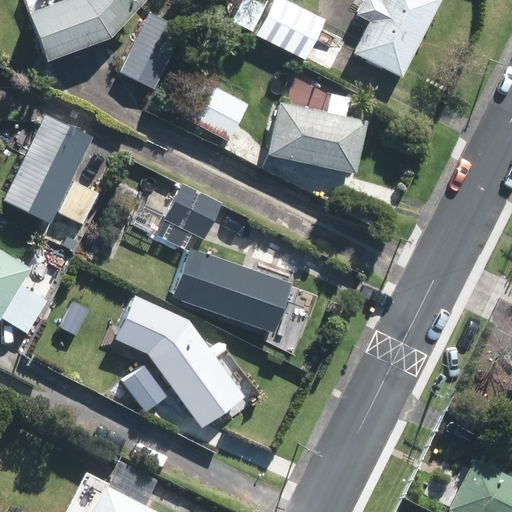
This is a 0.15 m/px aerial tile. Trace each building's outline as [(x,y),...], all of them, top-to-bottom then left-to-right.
[(46,48),(105,28),(130,0),(49,0),(32,6),(46,48)] [(401,63),(433,0),(362,0),(358,9),(372,17),(360,42),(401,63)] [(150,14),(122,66),(151,81),(178,29),(150,14)] [(344,41),(319,28),(305,53),(330,67),(344,41)] [(229,131),(244,102),(204,80),(188,109),(229,131)] [(360,118),(281,102),(272,147),(351,163),(360,118)] [(86,134),(46,115),(8,192),(48,212),(86,134)] [(218,202),(180,183),(167,211),(204,229),(218,202)] [(284,282),(201,251),(186,293),(268,324),(284,282)] [(0,299),(21,267),(0,254),(0,299)] [(185,322),(151,348),(201,415),(236,390),(185,322)] [(138,366),(125,378),(145,402),(159,391),(138,366)] [(511,511),(511,479),(475,461),(451,508),(460,511),(511,511)] [(148,511),(103,490),(91,511),(148,511)]
